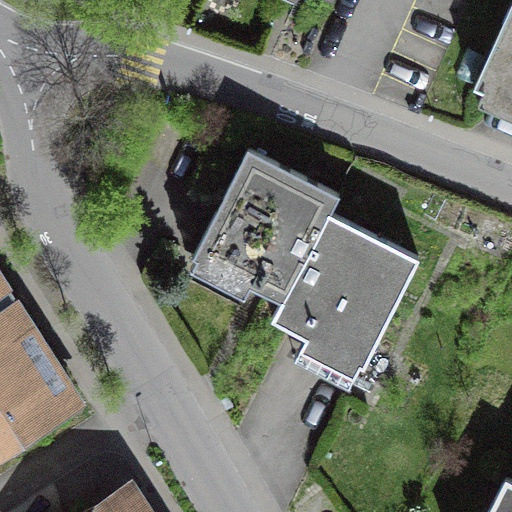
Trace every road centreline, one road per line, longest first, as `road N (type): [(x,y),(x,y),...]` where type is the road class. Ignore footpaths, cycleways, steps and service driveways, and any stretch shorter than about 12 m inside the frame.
road 1 (residential): [(511,189),(334,121),(189,84),(101,71),(32,80)]
road 2 (residential): [(32,80),(34,128),(62,238),(230,511)]
